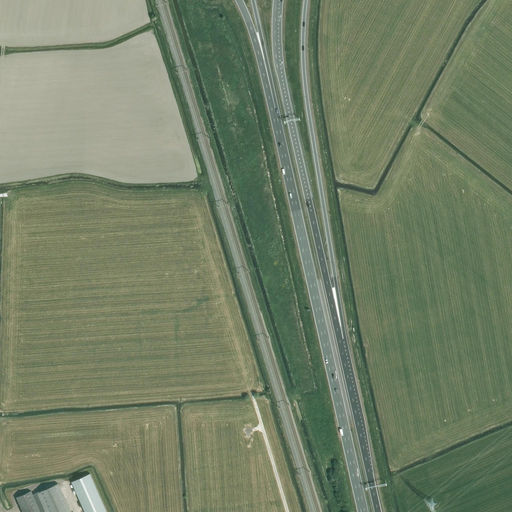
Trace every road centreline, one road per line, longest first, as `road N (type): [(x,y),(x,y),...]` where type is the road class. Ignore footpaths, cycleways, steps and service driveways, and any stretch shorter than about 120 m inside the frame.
road 1 (trunk): [(275,119),(363,511)]
road 2 (trunk): [(339,340),(281,84),(278,0)]
road 3 (trunk): [(339,340),(304,82),(305,0)]
road 4 (trunk): [(377,511),(339,340)]
road 5 (trunk): [(238,0),(275,119)]
road 6 (track): [(252,392),(287,511)]
road 7 (trunk): [(252,0),(275,119)]
